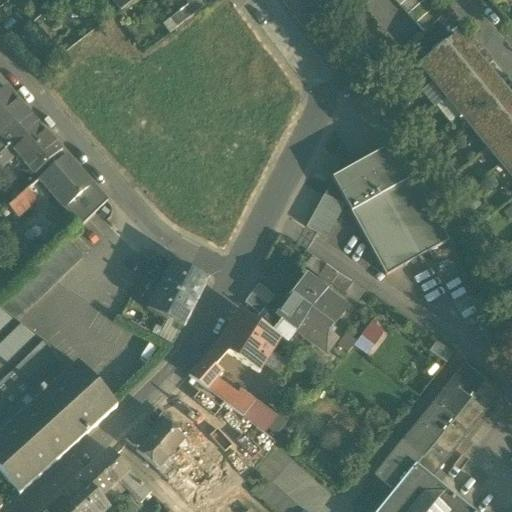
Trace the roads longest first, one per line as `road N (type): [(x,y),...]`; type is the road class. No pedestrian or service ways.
road 1 (residential): [(0,56),(157,240),(231,282)]
road 2 (residential): [(231,282),(173,368),(20,511)]
road 3 (residential): [(277,20),(323,92),(231,282)]
